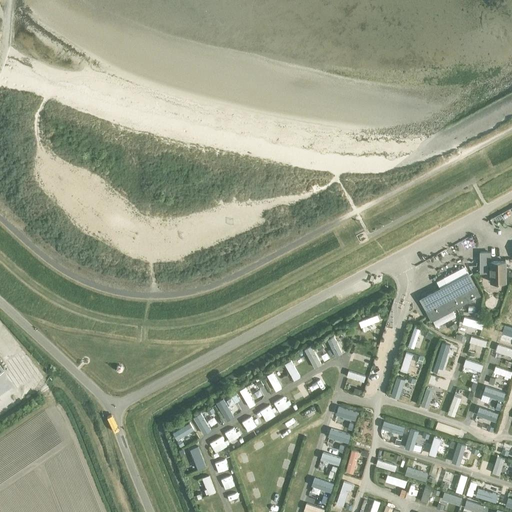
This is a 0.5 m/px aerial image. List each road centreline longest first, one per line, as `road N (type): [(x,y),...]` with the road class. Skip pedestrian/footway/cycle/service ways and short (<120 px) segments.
road 1 (unclassified): [(110,410),(511,197)]
road 2 (unknown): [(337,393),(344,365),(332,362),(207,437),(228,511)]
road 3 (unclassified): [(0,303),(110,410)]
road 4 (unknown): [(377,401),(409,297),(397,256)]
road 5 (unknown): [(375,443),(511,486)]
